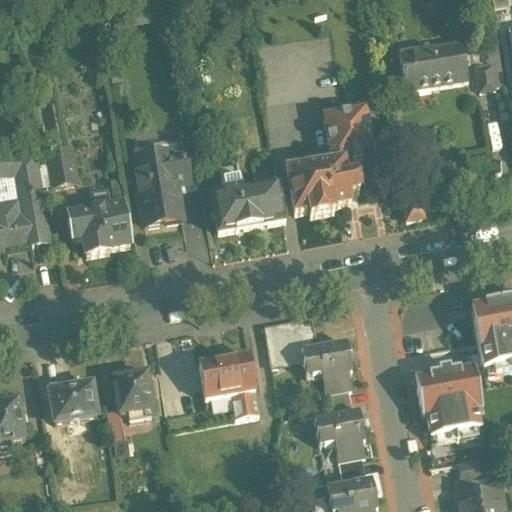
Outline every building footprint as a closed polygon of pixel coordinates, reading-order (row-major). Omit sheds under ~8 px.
[(157,0),(156,0),(126,5),(129,21),(159,16),(161,28),(162,28),(157,0)] [(204,0),(188,0),(190,12),(206,10),(204,0)] [(506,0),(490,0),(493,13),(508,10),(506,0)] [(461,48),(399,58),(405,97),(468,87),(461,48)] [(491,71),(475,73),(479,97),(495,95),(491,71)] [(330,162),(313,165),(314,172),(287,176),(294,220),(309,217),(310,223),(333,219),(332,213),(349,210),(347,201),(358,199),(356,182),(346,184),(343,167),(349,166),(350,168),(364,165),(363,163),(374,162),(366,114),(323,121),(330,162)] [(71,154),(46,159),(52,194),(77,190),(71,154)] [(195,155),(183,157),(188,188),(199,187),(200,194),(201,194),(195,155)] [(183,157),(133,165),(144,232),(182,226),(178,198),(200,194),(199,187),(188,188),(183,157)] [(34,160),(0,161),(0,179),(16,179),(22,221),(0,224),(0,251),(31,246),(32,252),(33,252),(32,248),(47,245),(48,250),(52,249),(51,247),(49,248),(34,160)] [(278,189),(242,196),(237,170),(219,173),(224,199),(211,201),(218,239),(285,227),(278,189)] [(16,179),(0,179),(0,224),(22,221),(16,179)] [(108,195),(88,198),(90,207),(87,207),(88,214),(91,214),(92,218),(112,215),(108,195)] [(423,224),(420,206),(403,210),(406,227),(423,224)] [(92,218),(67,223),(72,248),(83,246),(86,264),(109,260),(108,257),(129,253),(122,213),(112,215),(92,218)] [(511,306),(471,314),(483,377),(511,371),(511,306)] [(311,325),(264,333),(272,374),(303,368),(301,356),(316,353),(311,325)] [(316,353),(301,356),(303,368),(306,383),(321,380),(325,401),(349,397),(352,396),(349,380),(352,379),(346,348),(316,353)] [(249,361),(198,370),(204,407),(231,403),(235,425),(259,421),(255,398),(256,398),(249,361)] [(449,373),(438,375),(438,378),(414,382),(422,425),(427,424),(430,444),(481,434),(478,415),(483,414),(474,371),(450,376),(449,373)] [(146,379),(113,385),(118,415),(119,420),(120,420),(127,418),(129,427),(151,424),(149,415),(152,415),(146,379)] [(78,390),(61,393),(61,395),(49,397),(54,429),(96,422),(91,390),(78,392),(78,390)] [(349,397),(325,401),(328,417),(329,417),(330,423),(353,418),(349,397)] [(17,406),(1,408),(1,403),(0,403),(0,459),(12,457),(10,446),(24,444),(17,406)] [(118,415),(106,417),(111,446),(125,444),(120,420),(119,420),(118,415)] [(353,418),(330,423),(329,417),(328,417),(313,420),(319,453),(334,450),(338,469),(362,464),(365,464),(362,449),(365,448),(359,417),(353,418)] [(362,464),(338,469),(341,485),(342,484),(343,490),(366,486),(362,464)] [(480,467),(456,470),(458,485),(458,486),(471,484),(482,483),(480,467)] [(366,486),(343,490),(342,484),(341,485),(326,487),(330,511),(376,511),(372,485),(366,486)] [(471,484),(458,486),(458,485),(453,486),(456,503),(474,499),(471,484)] [(474,499),(456,503),(457,511),(504,511),(501,495),(474,499)]
